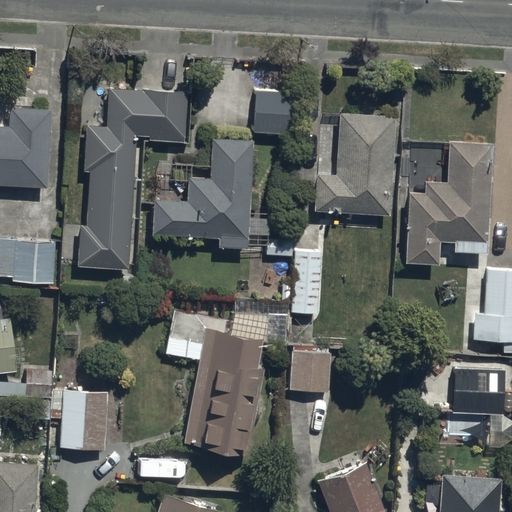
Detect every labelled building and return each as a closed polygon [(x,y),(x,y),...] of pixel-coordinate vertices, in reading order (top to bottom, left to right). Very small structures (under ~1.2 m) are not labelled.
[(73,258),(122,262),(133,130),(183,134),(187,83),(88,75),(73,258)] [(254,86),(252,128),(291,130),(293,88),(254,86)] [(386,207),(391,109),(337,105),(333,168),(312,167),(310,202),(386,207)] [(0,112),(0,177),(42,179),(45,115),(0,112)] [(152,192),(151,226),(244,229),(248,132),(206,130),(205,167),(182,166),(181,193),(152,192)] [(485,236),(490,134),(446,130),(444,173),(406,171),(402,257),(436,259),(438,233),(485,236)] [(0,235),(0,276),(51,278),(53,237),(0,235)] [(316,309),(318,247),(290,246),(287,308),(316,309)] [(511,338),(511,265),(480,264),(479,310),(468,310),(467,337),(511,338)] [(0,308),(0,363),(13,362),(6,307),(0,308)] [(181,433),(245,445),(267,333),(203,320),(181,433)] [(325,351),(290,348),(288,386),(323,389),(325,351)] [(455,361),(451,361),(448,408),(500,410),(502,364),(470,363),(470,353),(456,352),(455,361)] [(105,386),(60,384),(57,443),(102,445),(105,386)] [(326,511),(381,511),(383,502),(364,452),(315,471),(328,506),(326,511)] [(0,511),(30,511),(34,456),(0,453),(0,511)] [(495,511),(499,470),(432,464),(427,511),(495,511)] [(150,511),(219,511),(222,505),(159,485),(150,511)]
